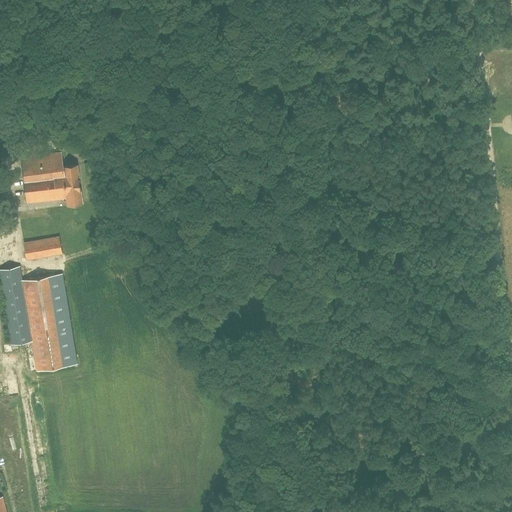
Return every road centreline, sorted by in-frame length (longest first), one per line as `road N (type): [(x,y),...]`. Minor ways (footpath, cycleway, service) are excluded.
road 1 (track): [(509,378),(471,18)]
road 2 (track): [(286,511),(344,484),(511,483)]
